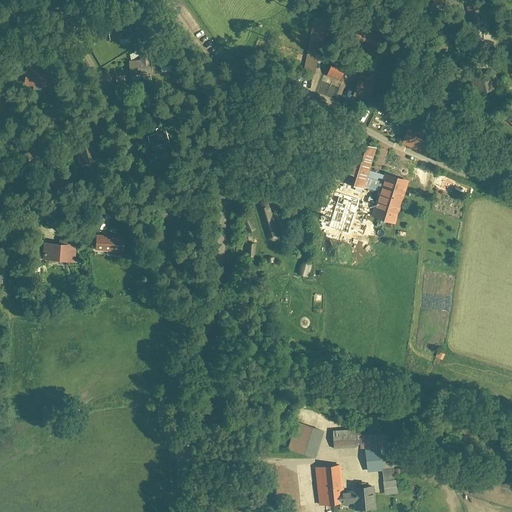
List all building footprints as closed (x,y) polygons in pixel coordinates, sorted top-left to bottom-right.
[(426,0),(425,1),(432,10),(443,0),(426,0)] [(107,23),(110,42),(134,39),(130,19),(107,23)] [(142,75),(152,75),(152,50),(142,50),(142,75)] [(328,67),(324,76),(339,81),(343,72),(328,67)] [(25,87),(47,88),(48,69),(26,68),(25,87)] [(495,71),(471,78),(475,90),(483,87),(484,93),(500,89),(495,71)] [(374,84),(357,79),(351,95),(368,101),(374,84)] [(436,131),(408,122),(402,141),(430,150),(436,131)] [(147,137),(150,147),(170,141),(166,126),(156,129),(157,134),(147,137)] [(94,138),(74,144),(79,163),(99,158),(94,138)] [(394,226),(407,181),(370,171),(376,149),(353,140),(343,177),(341,184),(350,187),(363,190),(367,178),(380,182),(369,218),(378,221),(394,226)] [(48,163),(43,156),(45,155),(37,145),(22,156),(30,166),(36,162),(40,169),(48,163)] [(156,218),(179,219),(180,206),(156,205),(156,218)] [(271,208),(256,211),(267,243),(281,240),(271,208)] [(112,234),(108,234),(107,237),(100,237),(97,241),(100,247),(106,247),(109,254),(118,255),(118,249),(123,243),(120,237),(113,237),(112,234)] [(74,240),(61,239),(61,244),(45,243),(45,254),(47,254),(47,258),(72,260),(74,240)] [(295,423),(288,454),(315,460),(322,430),(295,423)] [(332,432),(333,449),(383,447),(383,430),(332,432)] [(359,460),(359,472),(379,472),(379,460),(359,460)] [(374,487),(349,488),(350,494),(340,494),(339,467),(312,468),(314,507),(341,506),(341,503),(350,503),(350,511),(351,511),(375,511),(374,487)] [(381,469),(383,488),(395,487),(393,468),(381,469)]
